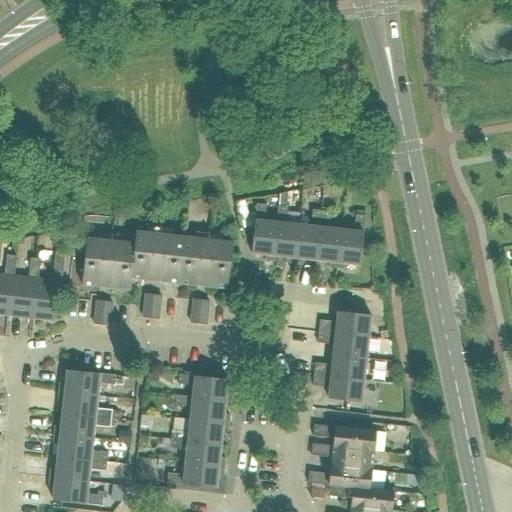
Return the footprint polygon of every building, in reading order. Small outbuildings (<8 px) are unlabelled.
[(273,262),(274,256),(277,223),(265,221),(266,205),(257,204),(252,253),(265,255),(264,261),(273,262)] [(274,256),(286,257),(286,263),(294,264),(299,225),(286,224),(288,208),(278,207),(277,223),(274,256)] [(299,225),(294,264),(303,265),(304,259),(317,261),(322,212),(313,211),(311,227),(299,225)] [(331,213),(322,212),(317,261),(330,262),(329,268),(337,269),(342,230),(329,228),(331,213)] [(354,231),(342,230),(337,269),(346,270),(346,264),(360,266),(365,217),(356,215),(354,231)] [(136,232),(135,244),(132,278),(155,281),(160,235),(136,232)] [(184,237),(160,235),(155,281),(179,284),(184,237)] [(208,240),(184,237),(179,284),(203,286),(208,240)] [(82,285),(106,288),(111,241),(87,239),(82,285)] [(233,243),(208,240),(203,286),(227,289),(233,243)] [(135,244),(111,241),(106,288),(131,290),(132,278),(135,244)] [(53,281),(38,279),(35,279),(30,319),(54,321),(59,283),(62,283),(66,251),(56,250),(53,281)] [(0,315),(6,316),(11,276),(15,277),(17,257),(7,256),(5,276),(0,275),(0,315)] [(29,278),(15,277),(11,276),(6,316),(30,319),(35,279),(38,279),(41,260),(31,258),(29,278)] [(159,320),(162,296),(146,294),(143,318),(159,320)] [(207,325),(209,301),(194,299),(191,323),(207,325)] [(110,326),(111,315),(113,303),(97,301),(94,325),(110,326)] [(319,332),(369,337),(371,315),(338,312),(336,327),(332,327),(330,322),(320,320),(319,332)] [(369,337),(319,332),(317,343),(328,344),(331,340),(335,340),(333,355),(366,359),(369,337)] [(314,375),(364,380),(366,359),(333,355),(331,370),(327,370),(325,364),(315,363),(314,375)] [(59,392),(98,396),(99,383),(115,385),(116,376),(67,371),(66,384),(60,383),(59,392)] [(226,402),(232,403),(233,394),(227,393),(228,380),(179,375),(178,384),(194,386),(193,398),(226,402)] [(364,380),(314,375),(313,386),(323,387),(326,383),(330,383),(328,399),(361,402),(364,380)] [(63,414),(112,419),(113,410),(97,409),(98,396),(59,392),(58,400),(64,401),(63,414)] [(224,415),(226,402),(193,398),(177,396),(176,405),(192,407),(190,420),(229,424),(230,416),(224,415)] [(55,426),(54,435),(93,439),(95,426),(111,428),(112,419),(63,414),(61,427),(55,426)] [(229,424),(190,420),(189,432),(173,431),(172,440),(221,445),(222,432),(228,432),(229,424)] [(333,447),(374,452),(376,432),(314,425),(313,437),(334,439),(333,447)] [(59,444),(58,457),(107,462),(108,453),(92,452),(93,439),(54,435),(53,443),(59,444)] [(185,463),(223,467),(225,467),(226,458),(220,458),(221,445),(172,440),(171,448),(187,450),(185,463)] [(372,471),(374,452),(333,447),(312,444),(311,456),(332,458),(331,466),(372,471)] [(49,478),(89,482),(90,469),(106,471),(107,462),(58,457),(56,470),(50,469),(49,478)] [(225,467),(223,467),(185,463),(184,475),(168,474),(167,483),(216,488),(218,475),(224,475),(225,467)] [(370,489),(372,471),(331,466),(330,474),(309,472),(308,483),(332,486),(370,490),(370,489)] [(89,482),(49,478),(48,486),(54,487),(53,500),(102,506),(103,496),(87,495),(89,482)] [(325,498),(326,486),(312,484),(310,497),(325,498)] [(393,492),(370,489),(370,490),(332,486),(331,496),(352,499),(351,507),(391,511),(393,492)]
